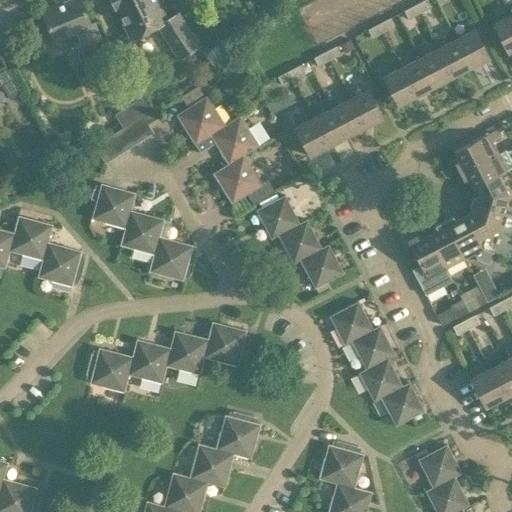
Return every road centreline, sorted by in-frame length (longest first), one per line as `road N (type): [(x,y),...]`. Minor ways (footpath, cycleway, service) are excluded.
road 1 (residential): [(254,511),(323,388),(322,354),(290,309),(262,297),(91,315),(68,328),(0,401)]
road 2 (residential): [(501,452),(469,444),(425,365),(430,332),(369,216),(374,191),(404,176),(417,153),(511,103)]
